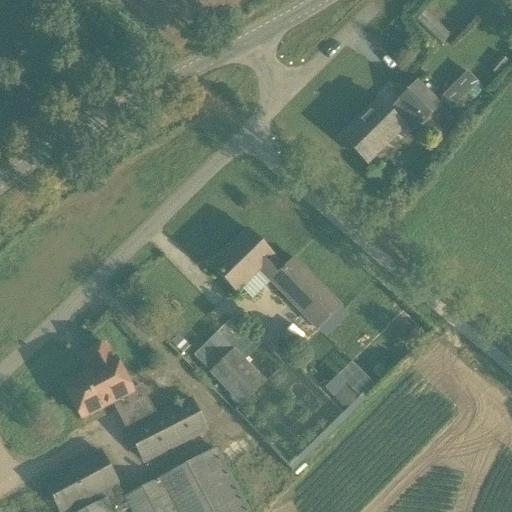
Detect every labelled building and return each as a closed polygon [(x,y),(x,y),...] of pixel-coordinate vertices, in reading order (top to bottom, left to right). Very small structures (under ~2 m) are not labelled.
[(502,57),(490,71),(498,78),(510,64),(502,57)] [(467,71),(439,99),(451,111),(479,83),(467,71)] [(341,138),(366,164),(403,128),(403,127),(414,116),(421,123),(439,106),(416,84),(399,100),(401,103),(390,114),(378,102),(341,138)] [(317,330),(340,308),(293,260),(284,269),(247,231),(231,246),(234,249),(213,270),(236,294),(241,288),(252,300),(270,282),(317,330)] [(111,403),(131,392),(114,360),(112,361),(104,345),(85,355),(93,371),(64,386),(81,419),(111,403)] [(241,405),(264,382),(233,351),(210,373),(241,405)] [(380,365),(372,374),(379,381),(387,372),(380,365)] [(346,412),(358,399),(350,390),(337,403),(346,412)] [(157,418),(126,433),(141,464),(152,458),(205,431),(190,400),(157,418)] [(98,452),(42,482),(58,511),(247,511),(215,451),(123,500),(98,452)]
